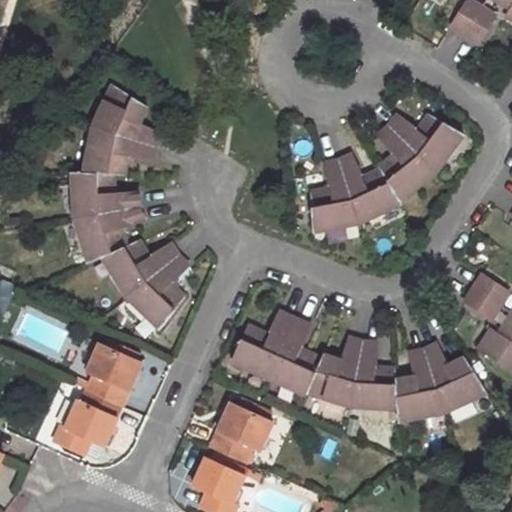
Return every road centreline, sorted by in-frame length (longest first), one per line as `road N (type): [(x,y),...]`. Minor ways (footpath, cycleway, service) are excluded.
road 1 (residential): [(361,21),(490,116),(496,152),(409,283),(373,294),(243,247)]
road 2 (residential): [(243,247),(123,511)]
road 3 (residential): [(361,21),(377,48),(374,79),(352,102),(306,103),(283,81),(279,47),(297,18),(330,8)]
